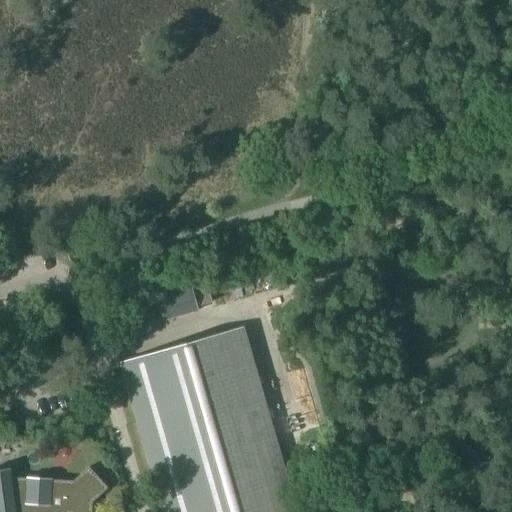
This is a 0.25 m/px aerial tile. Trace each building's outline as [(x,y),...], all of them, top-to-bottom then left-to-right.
[(197,309),(190,283),(158,292),(165,318),(197,309)] [(119,331),(142,323),(133,295),(109,303),(119,331)] [(166,511),(295,511),(242,328),(123,362),(166,511)] [(107,488),(88,467),(72,481),(52,479),(52,478),(26,477),(26,478),(11,477),(10,468),(0,469),(0,511),(90,511),(91,502),(107,488)] [(324,511),(349,511),(343,489),(320,496),(324,511)]
